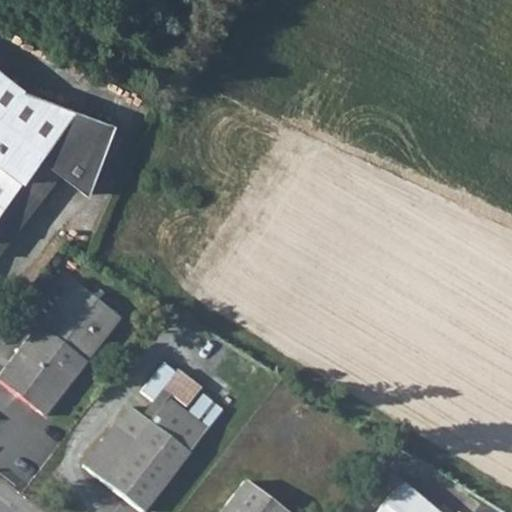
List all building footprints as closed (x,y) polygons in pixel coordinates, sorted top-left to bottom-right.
[(0,203),(42,150),(89,186),(115,125),(30,90),(0,67),(0,203)] [(118,317),(72,281),(0,371),(0,378),(43,413),(118,317)] [(162,363),(153,375),(181,397),(191,386),(162,363)] [(22,401),(1,383),(0,384),(0,408),(10,416),(22,401)] [(151,419),(131,403),(84,464),(143,510),(208,428),(169,397),(151,419)] [(431,511),(395,483),(371,511),(431,511)] [(280,511),(244,484),(222,511),(280,511)]
